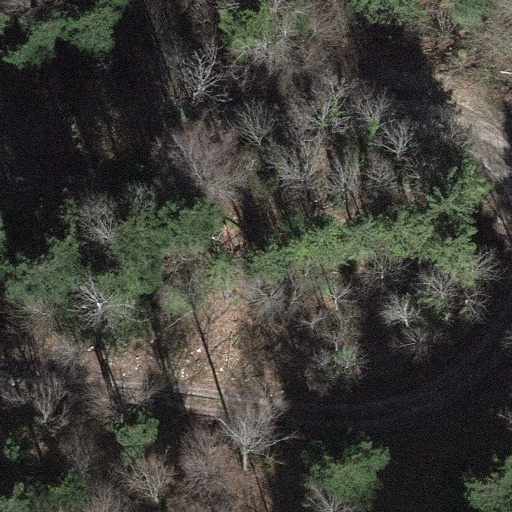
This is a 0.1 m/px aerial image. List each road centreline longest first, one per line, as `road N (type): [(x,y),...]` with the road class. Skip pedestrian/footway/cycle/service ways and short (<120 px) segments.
road 1 (track): [(511,323),(476,369),(433,399),(375,415),(152,391),(0,399)]
road 2 (track): [(0,193),(138,166),(270,116),(357,98),(417,97),(476,118),(511,143)]
